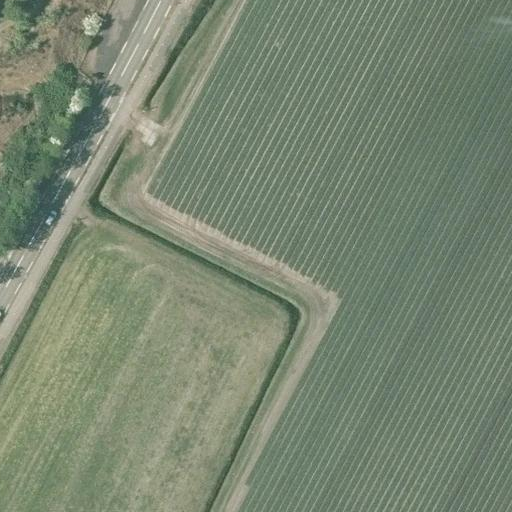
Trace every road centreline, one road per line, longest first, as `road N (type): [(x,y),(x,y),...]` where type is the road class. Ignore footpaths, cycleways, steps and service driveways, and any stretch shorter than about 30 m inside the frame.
road 1 (track): [(151,135),(121,195),(131,206),(312,301),(315,314),(226,511)]
road 2 (track): [(71,209),(97,226),(108,250),(112,300),(27,511)]
road 3 (secondary): [(0,295),(158,0)]
road 4 (track): [(119,119),(151,135),(230,0)]
